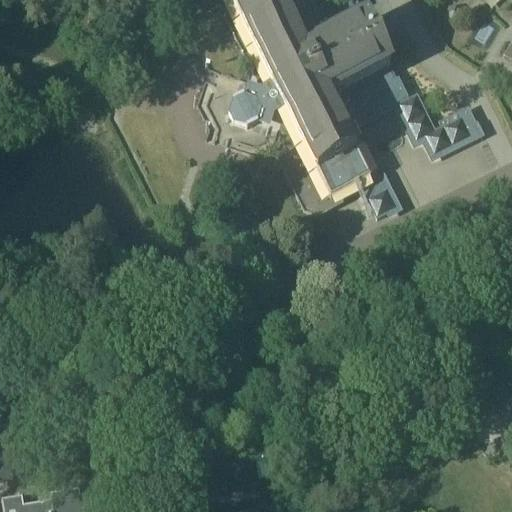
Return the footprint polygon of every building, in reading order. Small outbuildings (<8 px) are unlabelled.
[(291,26),(278,0),(228,0),(270,82),(259,88),(254,101),(242,97),(243,97),(241,96),(231,101),(231,102),(231,103),(227,115),(232,125),(245,129),(244,129),(246,130),(256,125),(256,123),(255,123),(259,111),(272,116),(284,110),(329,200),(332,206),(334,205),(331,199),(358,186),(376,222),(395,212),(381,183),(372,188),(342,127),(350,123),(352,127),(395,106),(415,146),(424,141),(433,159),(479,136),(467,111),(439,126),(441,131),(434,134),(416,99),(407,103),(397,82),(395,84),(388,70),(390,69),(381,51),(388,47),(383,37),(375,41),(366,22),(364,23),(358,10),(360,8),(355,0),(333,0),(298,18),(300,22),(291,26)] [(503,58),(511,63),(511,45),(503,58)] [(293,419),(273,421),(276,444),(295,442),(293,419)] [(218,511),(250,511),(249,489),(254,489),(252,471),(210,475),(212,493),(217,492),(218,511)] [(91,511),(90,500),(80,501),(79,495),(50,500),(51,507),(19,511),(14,511),(13,504),(2,506),(3,511),(91,511)]
